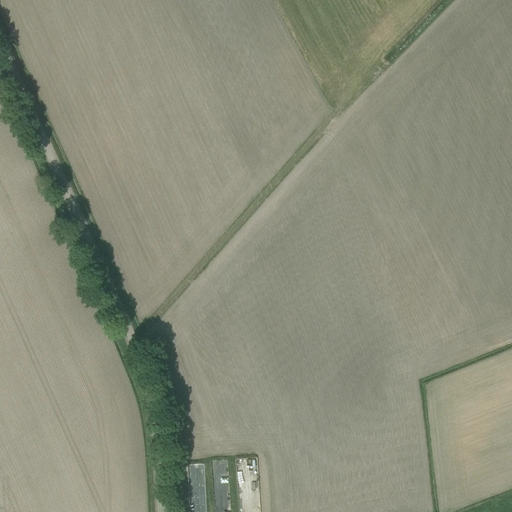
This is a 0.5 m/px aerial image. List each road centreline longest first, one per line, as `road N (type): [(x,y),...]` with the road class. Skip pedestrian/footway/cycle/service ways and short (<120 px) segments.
road 1 (residential): [(160,511),(146,383),(0,43)]
road 2 (track): [(455,0),(135,351)]
